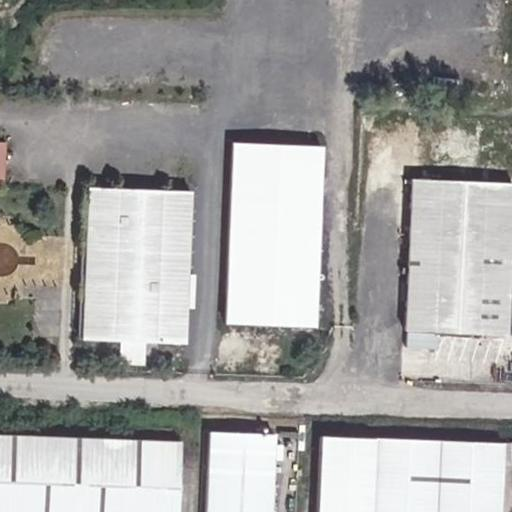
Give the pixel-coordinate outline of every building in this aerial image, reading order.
[(226,139),(219,320),(321,324),(324,227),(315,227),(318,143),(226,139)] [(508,192),(406,188),(401,340),(502,344),(508,192)] [(189,202),(86,198),(85,258),(96,261),(95,285),(83,288),(81,349),(183,352),(189,202)] [(271,511),(274,444),(208,441),(206,511),(271,511)] [(177,511),(179,451),(0,444),(0,511),(177,511)] [(496,511),(499,452),(371,447),(368,511),(496,511)]
